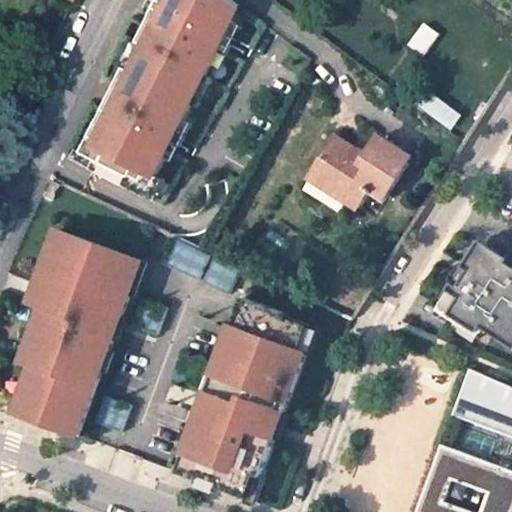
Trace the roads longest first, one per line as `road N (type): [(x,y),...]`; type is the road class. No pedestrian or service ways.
road 1 (residential): [(511,111),(378,319),(305,511)]
road 2 (residential): [(110,0),(0,224)]
road 3 (residential): [(0,447),(176,511)]
